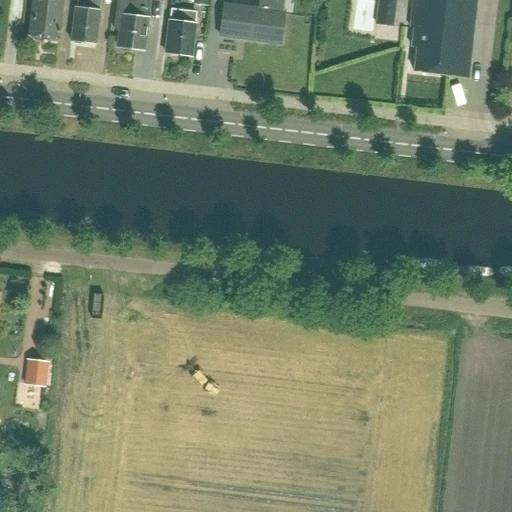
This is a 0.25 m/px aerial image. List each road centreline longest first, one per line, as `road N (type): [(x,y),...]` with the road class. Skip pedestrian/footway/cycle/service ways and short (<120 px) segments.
road 1 (unclassified): [(511,311),(0,250)]
road 2 (tertiary): [(511,158),(0,98)]
